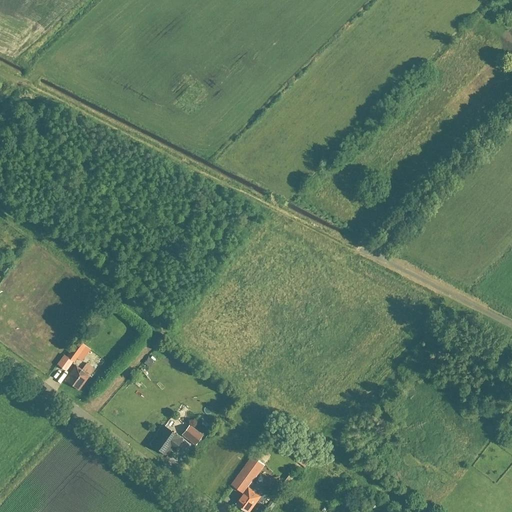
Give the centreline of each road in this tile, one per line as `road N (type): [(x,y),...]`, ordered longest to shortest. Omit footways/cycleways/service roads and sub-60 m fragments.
road 1 (track): [(0,69),(371,254)]
road 2 (unclassified): [(214,511),(0,353)]
road 3 (unclassified): [(511,326),(371,254)]
